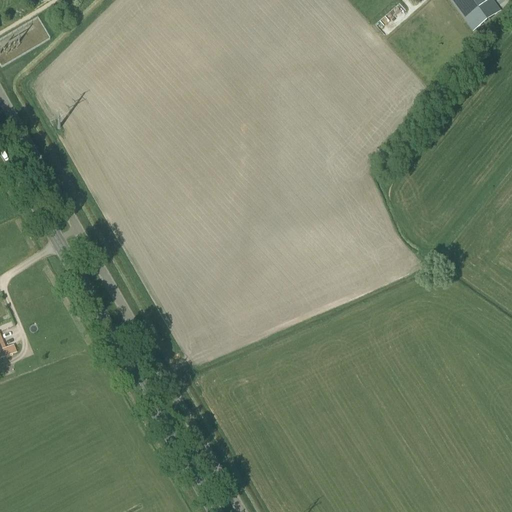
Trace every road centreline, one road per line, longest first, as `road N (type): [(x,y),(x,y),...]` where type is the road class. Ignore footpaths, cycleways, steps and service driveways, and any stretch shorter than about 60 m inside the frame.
road 1 (primary): [(215,511),(0,140)]
road 2 (unclassified): [(202,444),(0,93)]
